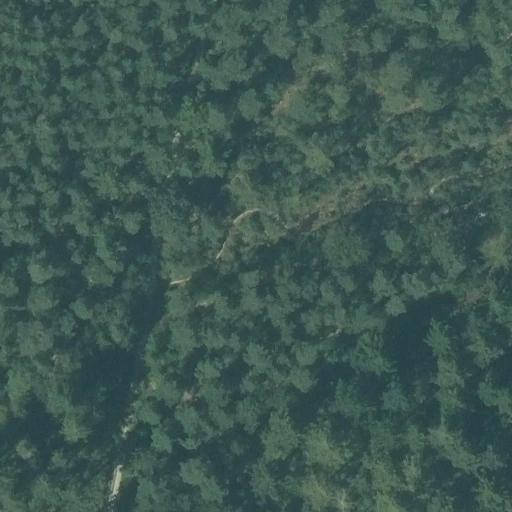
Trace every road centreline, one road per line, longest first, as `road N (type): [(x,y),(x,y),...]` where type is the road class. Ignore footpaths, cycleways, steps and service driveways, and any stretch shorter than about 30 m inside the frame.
road 1 (track): [(0,440),(200,300),(511,192)]
road 2 (track): [(202,15),(189,92),(154,201),(150,283),(109,511)]
